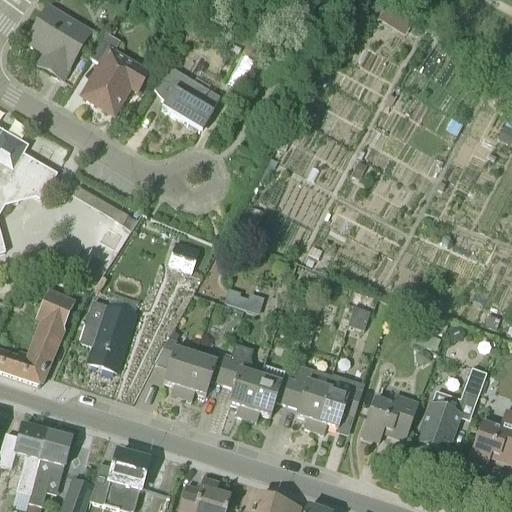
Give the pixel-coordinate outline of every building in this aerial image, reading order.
[(360,13),(376,23),(383,12),(366,2),(360,13)] [(90,37),(65,23),(46,12),(25,47),(41,57),(34,69),(61,84),(90,37)] [(427,29),(424,34),(432,41),(436,36),(427,29)] [(112,120),(129,92),(136,96),(147,79),(112,58),(119,46),(104,37),(88,63),(100,70),(81,101),(112,120)] [(163,78),(153,95),(158,101),(164,107),(160,113),(198,136),(220,101),(168,70),(163,78)] [(394,101),(388,98),(382,108),(389,112),(394,101)] [(300,125),(295,122),(292,121),(288,128),(291,129),(296,132),(300,125)] [(510,148),(511,144),(511,131),(506,128),(498,141),(510,148)] [(55,178),(22,159),(26,151),(0,134),(0,257),(3,256),(0,243),(0,214),(3,209),(34,201),(40,204),(55,178)] [(279,145),(282,146),(285,148),(290,139),(287,137),(284,135),(279,145)] [(359,184),(366,169),(357,165),(350,180),(359,184)] [(274,170),(266,166),(257,184),(260,186),(264,188),(274,170)] [(436,192),(440,194),(441,191),(443,192),(445,188),(440,185),(436,192)] [(120,229),(126,219),(117,213),(111,224),(120,229)] [(190,279),(197,257),(174,249),(166,271),(190,279)] [(311,250),(305,262),(312,265),(316,267),(321,255),(311,250)] [(309,271),(312,265),(305,262),(303,268),(309,271)] [(0,376),(38,389),(75,306),(47,294),(33,325),(38,327),(26,357),(18,354),(16,360),(0,354),(0,376)] [(78,346),(79,347),(93,352),(88,368),(115,377),(134,319),(91,305),(78,346)] [(363,335),(370,316),(354,311),(347,330),(363,335)] [(485,321),(483,327),(492,331),(494,325),(485,321)] [(457,330),(448,334),(447,339),(449,343),(454,345),(462,341),(464,337),(462,332),(457,330)] [(415,335),(411,347),(434,356),(439,344),(415,335)] [(181,402),(194,360),(173,353),(175,346),(167,344),(154,367),(167,371),(162,387),(173,390),(170,399),(181,402)] [(245,423),(259,380),(248,377),(250,370),(250,361),(252,354),(233,348),(229,364),(221,388),(232,392),(227,408),(238,411),(235,420),(245,423)] [(420,366),(425,363),(425,358),(420,354),(415,357),(415,363),(420,366)] [(215,366),(194,360),(181,402),(191,406),(194,397),(205,401),(210,385),(221,388),(229,364),(217,360),(215,366)] [(298,370),(293,385),(285,409),(296,412),(294,420),(305,423),(303,432),(313,435),(331,379),(330,379),(330,380),(298,370)] [(485,377),(470,372),(461,398),(476,403),(485,377)] [(331,379),(313,435),(323,439),(326,430),(337,433),(342,417),(353,421),(363,389),(331,379)] [(285,409),(293,385),(282,381),(280,387),(259,380),(245,423),(255,427),(258,418),(269,421),(274,405),(285,409)] [(445,456),(458,418),(463,405),(435,396),(416,446),(445,456)] [(404,446),(417,407),(394,399),(390,409),(373,403),(360,441),(378,447),(382,434),(405,441),(403,446),(404,446)] [(511,470),(511,468),(511,416),(505,413),(501,424),(498,432),(482,426),(468,465),(485,471),(490,458),(511,465),(511,466),(511,470)] [(0,469),(10,472),(13,457),(24,460),(15,496),(29,500),(45,437),(21,431),(17,442),(4,439),(0,453),(0,469)] [(27,508),(26,511),(39,511),(40,511),(41,511),(48,482),(59,485),(70,444),(45,437),(29,500),(27,508)] [(116,457),(112,470),(104,502),(134,511),(146,466),(116,457)] [(93,491),(91,491),(71,483),(60,511),(85,511),(87,508),(93,491)] [(185,490),(178,511),(226,511),(229,501),(215,497),(218,488),(202,483),(198,494),(185,490)] [(253,511),(285,511),(286,510),(257,500),(253,511)]
